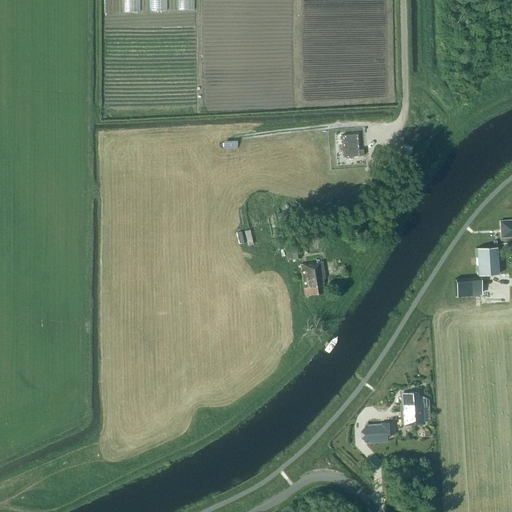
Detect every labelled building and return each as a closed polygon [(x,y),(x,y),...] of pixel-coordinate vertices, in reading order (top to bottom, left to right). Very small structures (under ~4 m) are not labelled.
[(360,151),(356,151),(354,136),(338,137),(341,159),(361,157),(360,151)] [(511,220),(500,221),(501,237),(511,236),(511,220)] [(286,261),(300,259),(298,246),(284,248),(286,261)] [(476,248),(477,275),(497,274),(496,247),(476,248)] [(325,278),(323,261),(300,264),(305,296),(324,293),(322,284),(324,284),(323,279),(325,278)] [(455,296),(480,293),(479,277),(454,280),(455,296)] [(423,424),(421,397),(416,397),(416,392),(405,393),(405,396),(401,397),(403,425),(423,424)] [(386,434),(394,434),(393,422),(380,422),(380,424),(363,425),(364,440),(386,439),(386,434)]
